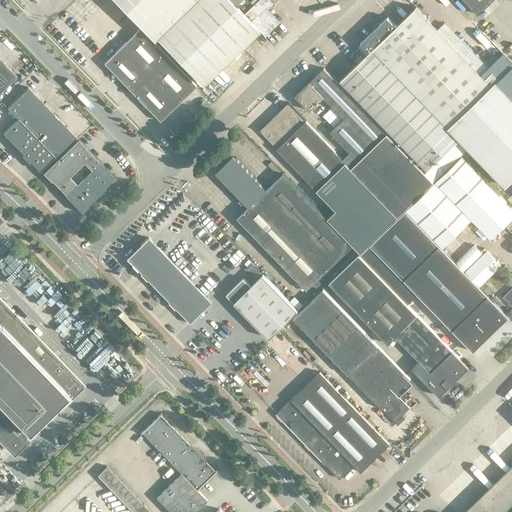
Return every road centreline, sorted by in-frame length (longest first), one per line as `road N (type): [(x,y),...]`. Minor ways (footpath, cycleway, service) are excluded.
road 1 (residential): [(160,182),(348,0)]
road 2 (unclassified): [(160,182),(0,15)]
road 3 (unclassified): [(15,511),(169,363)]
road 4 (tertiary): [(313,511),(169,363)]
road 5 (unclassified): [(363,511),(511,368)]
road 6 (tertiary): [(169,363),(72,262)]
